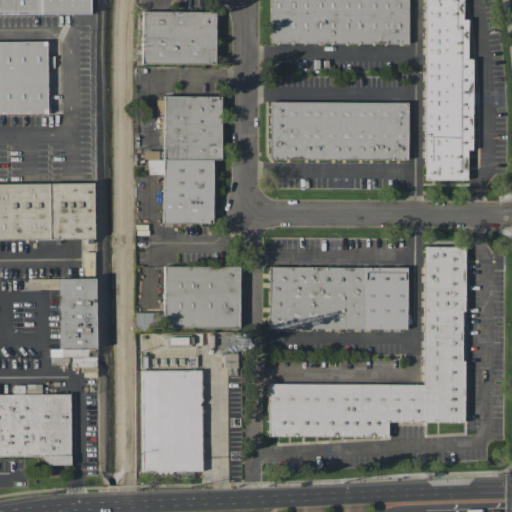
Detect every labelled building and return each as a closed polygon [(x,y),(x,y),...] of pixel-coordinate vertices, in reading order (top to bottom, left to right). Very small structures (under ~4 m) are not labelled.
[(0,0),(0,13),(89,13),(89,0),(0,0)] [(408,43),(408,0),(271,0),(271,42),(408,43)] [(465,180),(423,179),(423,0),(461,0),(461,19),(467,19),(467,57),(472,57),(471,150),(466,150),(465,180)] [(214,63),(214,12),(141,11),(141,62),(214,63)] [(0,113),(46,113),(45,41),(0,41),(0,113)] [(219,95),(219,159),(210,159),(211,222),(161,223),(161,173),(144,173),(144,150),(162,150),(162,113),(158,113),(158,95),(219,95)] [(406,158),(406,102),(269,101),(269,157),(406,158)] [(0,238),(92,238),(91,183),(0,183),(0,238)] [(266,435),(266,384),(422,385),(422,246),(463,247),(463,311),(460,311),(460,360),(462,360),(462,422),(386,421),(386,436),(266,435)] [(405,329),(405,267),(267,266),(267,328),(405,329)] [(238,327),(238,267),(164,267),(164,327),(238,327)] [(94,348),(94,278),(57,278),(57,348),(94,348)] [(153,312),(153,330),(134,330),(134,312),(153,312)] [(140,370),(199,369),(200,471),(141,471),(140,370)] [(69,464),(68,394),(0,394),(0,455),(38,455),(50,464),(69,464)]
